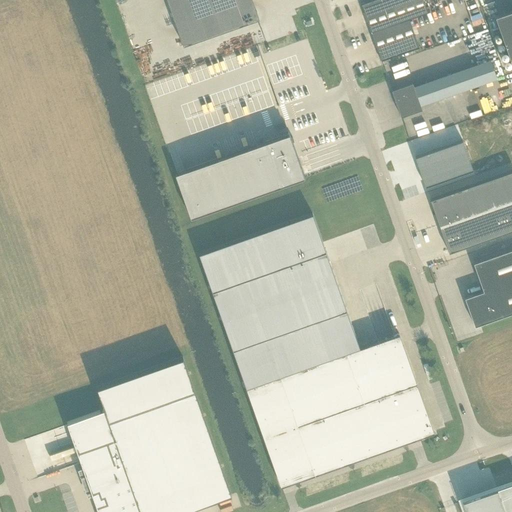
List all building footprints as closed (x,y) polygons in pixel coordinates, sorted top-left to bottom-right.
[(252,0),(167,0),(186,52),(262,25),(252,0)] [(399,22),(408,19),(427,12),(423,0),(370,0),(361,3),(371,32),(399,22)] [(511,9),(494,16),(511,65),(511,9)] [(381,60),(419,47),(408,19),(399,22),(371,32),(381,60)] [(392,90),(401,116),(422,109),(412,83),(392,90)] [(289,134),(176,174),(191,218),(305,178),(289,134)] [(462,140),(415,157),(426,186),(473,169),(462,140)] [(440,226),(511,200),(511,170),(430,199),(440,226)] [(511,200),(440,226),(449,252),(511,229),(511,200)] [(312,213),(199,253),(246,387),(281,485),(433,431),(399,333),(360,347),(312,213)] [(475,326),(511,312),(511,249),(474,263),(484,291),(465,298),(475,326)] [(98,386),(107,411),(69,424),(100,511),(180,511),(232,494),(183,356),(98,386)] [(511,511),(511,482),(462,500),(466,511),(511,511)]
